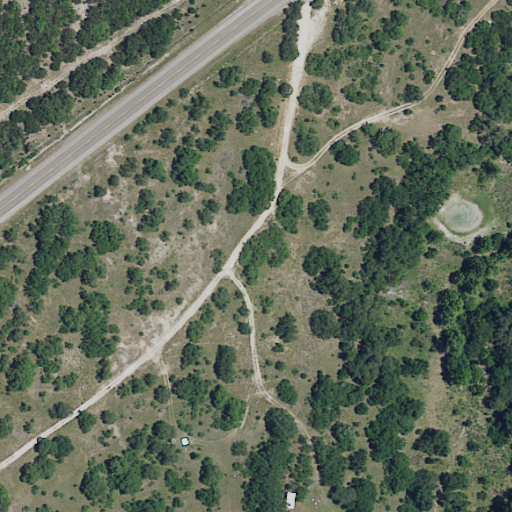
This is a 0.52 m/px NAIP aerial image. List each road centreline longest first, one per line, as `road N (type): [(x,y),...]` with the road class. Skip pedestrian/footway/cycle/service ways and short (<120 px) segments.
road 1 (residential): [(0,464),(138,363),(263,213),(283,179),(308,0)]
road 2 (primary): [(0,206),(277,0)]
